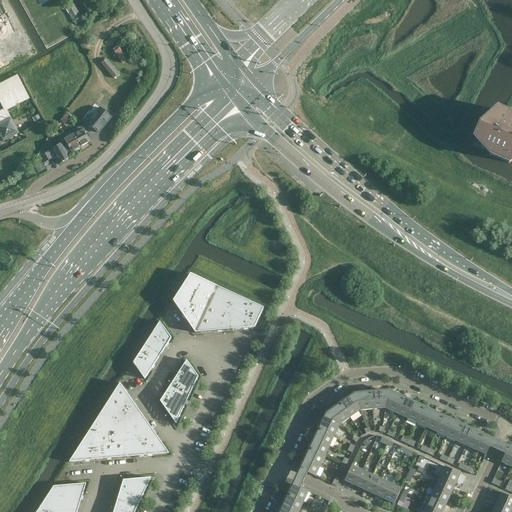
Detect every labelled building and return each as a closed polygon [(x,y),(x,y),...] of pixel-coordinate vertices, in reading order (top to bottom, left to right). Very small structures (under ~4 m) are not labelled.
[(88,0),(81,0),(86,9),(92,6),(88,0)] [(82,21),(80,18),(81,18),(74,5),(67,9),(76,25),(82,21)] [(128,60),(120,48),(115,51),(123,64),(128,60)] [(102,64),(114,78),(119,74),(106,59),(102,64)] [(28,99),(17,76),(0,84),(0,101),(5,111),(28,99)] [(111,118),(100,108),(91,118),(88,115),(85,119),(83,121),(98,133),(111,118)] [(511,117),(509,116),(510,115),(497,109),(480,125),(475,137),(484,141),(481,147),(482,145),(492,150),(489,156),(490,156),(490,155),(509,163),(511,160),(511,117)] [(67,113),(60,120),(65,125),(72,117),(67,113)] [(18,133),(10,119),(0,124),(0,133),(4,141),(18,133)] [(80,147),(89,142),(81,126),(76,129),(77,133),(74,134),(80,147)] [(61,134),(70,150),(71,152),(80,147),(74,134),(67,138),(64,133),(61,134)] [(70,150),(61,134),(57,137),(61,145),(45,154),(48,161),(56,157),(59,163),(70,158),(67,152),(70,150)] [(40,174),(45,171),(41,163),(35,166),(40,174)] [(195,333),(254,328),(264,309),(190,274),(173,302),(195,333)] [(145,380),(148,374),(171,338),(158,323),(133,363),(145,380)] [(176,424),(198,377),(187,360),(160,401),(176,424)] [(120,384),(69,462),(169,454),(120,384)] [(385,408),(388,391),(371,393),(373,409),(385,408)] [(404,398),(388,391),(385,408),(397,414),(404,398)] [(373,409),(371,393),(354,394),(360,410),(373,409)] [(360,410),(354,394),(340,404),(350,418),(360,410)] [(407,418),(414,403),(404,398),(397,414),(407,418)] [(417,423),(424,408),(414,403),(407,418),(417,423)] [(350,418),(340,404),(326,414),(339,425),(350,418)] [(427,427),(434,412),(424,408),(417,423),(427,427)] [(436,432),(443,417),(434,412),(427,427),(436,432)] [(334,437),(339,425),(326,414),(319,430),(334,437)] [(446,437),(453,421),(443,417),(436,432),(446,437)] [(456,441),(463,426),(453,421),(446,437),(456,441)] [(466,446),(473,430),(463,426),(456,441),(466,446)] [(329,447),(334,437),(319,430),(314,439),(329,447)] [(476,450),(483,435),(473,430),(466,446),(476,450)] [(502,444),(493,440),(483,435),(476,450),(486,455),(489,447),(499,451),(502,444)] [(325,456),(329,447),(314,439),(309,449),(325,456)] [(511,467),(511,465),(511,448),(502,444),(499,451),(505,454),(501,462),(511,467)] [(320,466),(325,456),(309,449),(305,459),(320,466)] [(315,476),(320,466),(305,459),(297,476),(304,479),(307,473),(315,476)] [(355,485),(362,470),(352,466),(345,481),(355,485)] [(445,467),(440,477),(455,484),(460,474),(445,467)] [(364,490),(372,475),(362,470),(355,485),(364,490)] [(374,495),(381,479),(372,475),(364,490),(374,495)] [(297,476),(293,485),(288,495),(303,502),(308,492),(300,488),(304,479),(297,476)] [(336,486),(340,479),(336,477),(332,484),(336,486)] [(451,494),(455,484),(440,477),(435,487),(451,494)] [(134,511),(151,478),(123,480),(113,511),(134,511)] [(384,499),(391,484),(381,479),(374,495),(384,499)] [(491,483),(499,487),(501,482),(493,479),(491,483)] [(54,486),(37,511),(77,511),(83,493),(86,484),(54,486)] [(401,489),(391,484),(384,499),(394,504),(401,489)] [(446,504),(451,494),(435,487),(431,497),(446,504)] [(511,511),(511,509),(511,498),(501,493),(496,503),(511,511)] [(299,511),(303,502),(288,495),(284,505),(299,511)] [(437,511),(442,511),(446,504),(431,497),(426,507),(437,511)] [(510,511),(511,511),(496,503),(492,511),(510,511)]
